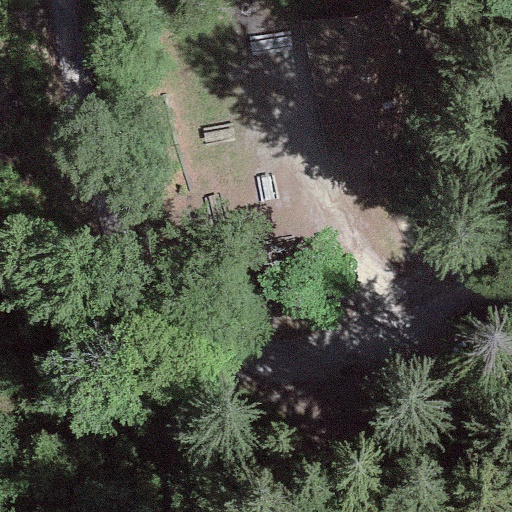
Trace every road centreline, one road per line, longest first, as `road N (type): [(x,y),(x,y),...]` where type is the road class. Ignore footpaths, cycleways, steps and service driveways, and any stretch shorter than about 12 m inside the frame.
road 1 (track): [(66,0),(87,128),(116,235),(148,288),(205,338),(273,369),(303,368),(414,331),(511,278)]
road 2 (track): [(182,511),(205,338)]
road 3 (track): [(356,355),(415,511)]
